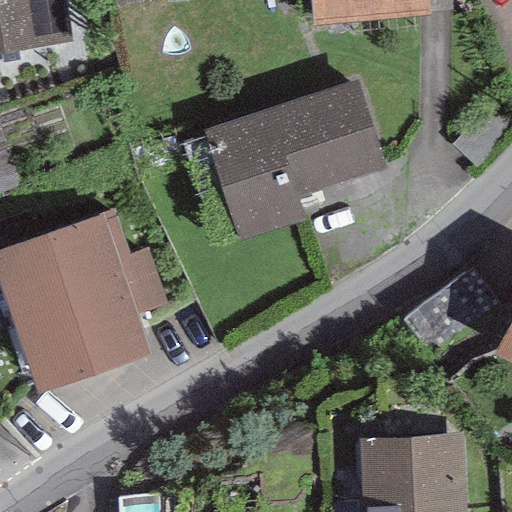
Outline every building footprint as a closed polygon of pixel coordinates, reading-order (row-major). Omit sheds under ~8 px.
[(0,0),(0,53),(71,41),(66,0),(0,0)] [(300,0),(302,22),(415,15),(413,0),(300,0)] [(371,172),(343,87),(193,135),(227,240),(288,220),(282,201),(371,172)] [(90,217),(0,245),(0,343),(15,391),(130,355),(117,313),(148,303),(131,251),(103,259),(90,217)] [(511,299),(484,356),(511,369),(511,299)] [(455,511),(452,437),(352,443),(355,511),(455,511)]
